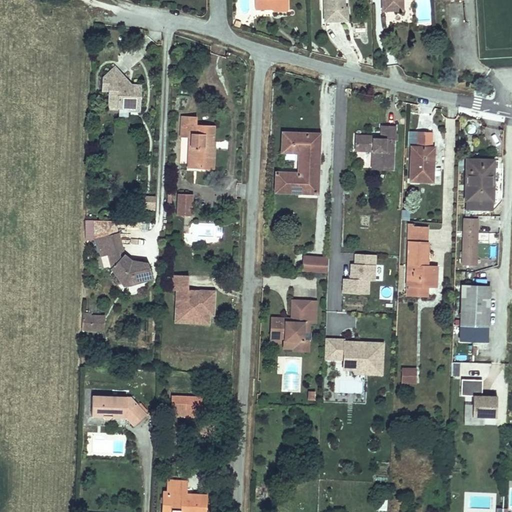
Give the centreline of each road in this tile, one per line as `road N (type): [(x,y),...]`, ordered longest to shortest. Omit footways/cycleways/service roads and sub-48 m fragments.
road 1 (residential): [(264,50),(237,511)]
road 2 (residential): [(511,110),(264,50)]
